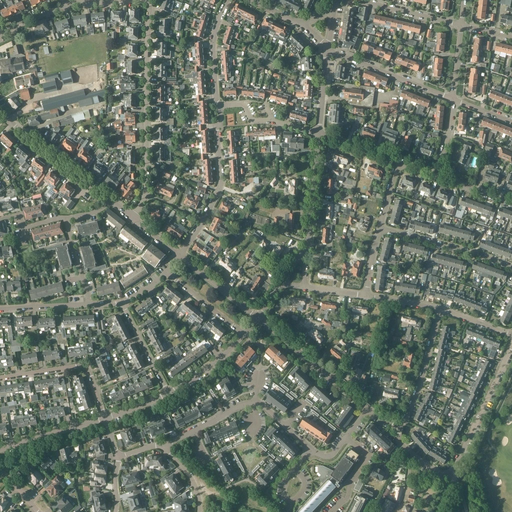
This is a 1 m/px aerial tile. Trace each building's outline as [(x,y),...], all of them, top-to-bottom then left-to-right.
[(11,6),(14,14),(19,12),(16,4),(13,5),(11,0),(9,1),(11,6)] [(19,3),(18,0),(17,0),(16,0),(14,0),(15,1),(15,2),(16,4),(19,12),(25,9),(22,2),(19,3)] [(289,0),(286,6),(292,9),(295,3),(297,1),(295,0),(289,0)] [(6,2),(9,7),(6,9),(9,16),(14,14),(11,6),(9,1),(6,2)] [(309,10),(312,5),(306,2),(303,8),(309,10)] [(295,3),(292,9),(298,12),(300,6),(297,4),(295,3)] [(435,6),(435,7),(438,7),(438,10),(440,10),(448,11),(449,4),(441,4),(439,3),(436,3),(432,3),(431,5),(435,6)] [(168,12),(168,10),(172,11),(173,8),(172,8),(172,7),(162,4),(160,10),(168,12)] [(233,19),(233,20),(234,20),(236,17),(236,16),(240,7),(240,8),(241,7),(236,5),(230,17),(233,19)] [(236,16),(236,17),(238,18),(238,20),(239,20),(244,10),(240,8),(240,7),(236,16)] [(345,10),(344,16),(366,19),(368,9),(363,8),(363,9),(359,8),(359,12),(345,10)] [(3,18),(9,16),(6,9),(0,11),(3,18)] [(243,19),(245,20),(249,12),(244,10),(239,20),(241,21),(241,19),(243,20),(243,19)] [(248,24),(249,25),(254,14),(249,12),(245,20),(248,21),(247,22),(249,22),(248,24)] [(254,14),(249,25),(251,26),(252,23),(254,24),(258,16),(254,14)] [(365,33),(371,34),(371,31),(373,26),(375,16),(370,15),(369,22),(367,21),(365,33)] [(344,16),(343,22),(352,24),(352,25),(360,26),(360,23),(356,22),(356,19),(361,20),(361,21),(366,22),(366,19),(344,16)] [(160,23),(160,27),(169,28),(169,23),(172,23),(172,19),(168,18),(168,21),(161,21),(161,23),(160,23)] [(255,33),(258,35),(259,30),(262,32),(261,34),(263,35),(269,22),(268,21),(268,20),(266,19),(265,20),(265,19),(261,27),(258,26),(255,33)] [(67,20),(61,22),(64,32),(69,30),(69,28),(67,20)] [(396,31),(396,29),(398,22),(392,20),(390,27),(390,29),(396,31)] [(46,21),(39,22),(42,34),(45,33),(44,32),(49,31),(46,21)] [(35,35),(42,34),(39,22),(32,24),(35,35)] [(58,32),(60,31),(61,34),(64,32),(61,22),(55,24),(58,32)] [(265,35),(266,34),(268,35),(274,24),(269,22),(263,35),(265,35)] [(351,30),(351,31),(360,32),(362,32),(363,30),(360,30),(360,29),(352,27),(352,25),(352,24),(343,22),(342,29),(351,30)] [(274,24),(268,35),(273,37),(278,26),(274,24)] [(273,38),(277,40),(283,28),(278,26),(273,37),(273,38)] [(161,32),(160,34),(164,34),(164,39),(172,39),(172,34),(168,34),(169,28),(160,27),(160,32),(161,32)] [(239,37),(240,35),(237,34),(238,34),(234,33),(235,30),(228,27),(226,33),(239,37)] [(283,28),(277,40),(285,44),(288,36),(286,34),(288,29),(283,27),(283,28)] [(194,40),(193,40),(197,41),(197,37),(203,39),(205,33),(197,31),(196,37),(194,37),(194,40)] [(116,41),(116,33),(112,33),(111,37),(107,37),(107,41),(111,41),(116,41)] [(294,34),(288,40),(293,45),(294,46),(301,39),(299,37),(298,38),(294,34)] [(356,51),(361,39),(360,39),(356,37),(355,37),(350,36),(341,35),(340,42),(341,42),(341,45),(343,48),(347,49),(347,48),(350,49),(349,50),(350,50),(351,48),(356,51)] [(361,50),(367,52),(369,45),(370,45),(371,42),(373,37),(370,36),(366,44),(363,43),(361,50)] [(224,38),(222,44),(228,45),(227,49),(231,49),(234,49),(235,46),(232,46),(233,41),(231,40),(224,38)] [(369,45),(367,52),(372,54),(375,47),(375,48),(375,47),(376,44),(379,39),(376,38),(374,43),(371,42),(370,45),(369,45)] [(301,39),(294,46),(293,45),(289,50),(294,55),(297,52),(298,53),(300,51),(300,52),(306,46),(305,45),(306,44),(301,39)] [(193,44),(195,44),(195,50),(203,49),(202,43),(197,44),(197,41),(193,40),(193,44)] [(375,47),(372,54),(378,56),(380,50),(381,50),(383,44),(381,42),(378,49),(375,48),(375,47)] [(383,58),(384,58),(389,46),(389,45),(387,44),(387,45),(386,45),(384,49),(383,51),(381,50),(380,50),(378,56),(383,58)] [(13,52),(14,56),(21,54),(19,45),(14,47),(15,52),(13,52)] [(430,48),(434,49),(434,54),(438,54),(439,52),(443,53),(444,47),(430,46),(430,48)] [(221,52),(222,59),(229,58),(233,58),(232,55),(229,56),(229,52),(231,52),(231,49),(227,49),(227,52),(221,52)] [(127,57),(128,57),(137,57),(137,51),(128,50),(125,50),(125,56),(118,56),(118,62),(124,60),(124,59),(126,59),(127,57)] [(165,57),(165,58),(170,59),(171,51),(166,50),(158,50),(158,57),(165,57)] [(400,65),(401,65),(406,52),(403,51),(402,54),(400,57),(397,56),(395,63),(400,65)] [(401,65),(406,67),(408,61),(409,61),(410,59),(407,57),(408,53),(406,52),(401,65)] [(27,62),(32,61),(34,61),(36,61),(35,54),(31,55),(31,53),(25,54),(27,62)] [(289,59),(290,61),(298,58),(300,60),(299,60),(300,65),(302,65),(312,64),(312,58),(302,59),(300,53),(297,55),(289,59)] [(432,65),(435,65),(442,66),(442,60),(437,59),(438,57),(433,57),(433,62),(431,62),(431,65),(432,65)] [(12,59),(8,60),(9,65),(10,67),(11,67),(11,68),(12,73),(24,70),(24,68),(23,64),(22,58),(12,60),(12,59)] [(197,67),(194,67),(195,70),(199,70),(198,67),(204,66),(204,60),(196,61),(197,67)] [(15,79),(16,83),(35,79),(33,72),(37,71),(36,68),(35,68),(34,61),(32,61),(27,62),(28,70),(29,70),(30,73),(31,73),(31,76),(15,79)] [(157,68),(157,72),(166,72),(166,66),(171,66),(171,61),(162,61),(162,66),(157,65),(157,68)] [(409,68),(411,69),(412,68),(414,63),(409,61),(408,61),(406,67),(409,68)] [(420,65),(414,63),(411,69),(417,71),(420,65)] [(302,68),(302,72),(304,73),(305,71),(313,70),(312,64),(302,65),(302,68)] [(0,70),(1,76),(9,74),(10,76),(12,75),(12,73),(11,68),(11,67),(10,67),(9,65),(7,65),(8,67),(4,67),(4,66),(0,66),(0,70)] [(336,68),(336,73),(350,75),(354,75),(354,76),(360,76),(361,71),(358,71),(345,69),(345,68),(337,66),(336,68)] [(471,69),(470,75),(477,76),(480,77),(480,70),(481,67),(478,67),(477,70),(471,69)] [(232,69),(222,70),(223,75),(225,75),(225,82),(229,81),(229,79),(229,78),(231,77),(230,72),(234,72),(234,69),(232,69)] [(185,80),(191,80),(191,79),(205,78),(205,72),(199,73),(199,70),(195,70),(195,71),(192,71),(192,74),(195,74),(195,77),(193,77),(193,76),(192,76),(185,76),(185,80)] [(73,84),(70,71),(60,73),(63,86),(73,84)] [(363,78),(366,79),(365,82),(364,86),(366,86),(367,83),(368,80),(371,73),(365,71),(363,78)] [(157,76),(157,78),(159,78),(159,81),(166,81),(166,78),(166,72),(157,72),(157,76)] [(336,73),(335,79),(349,81),(350,75),(336,73)] [(371,73),(368,80),(371,81),(374,82),(377,76),(371,73)] [(377,76),(374,82),(377,83),(376,85),(375,89),(379,89),(379,86),(380,84),(382,78),(377,76)] [(388,80),(382,78),(380,84),(385,87),(388,80)] [(34,86),(33,82),(34,81),(34,82),(35,81),(36,81),(35,79),(16,83),(17,87),(25,85),(26,86),(28,85),(29,87),(34,86)] [(58,91),(55,81),(42,84),(44,94),(58,91)] [(294,90),(312,92),(312,86),(310,86),(310,82),(304,82),(303,85),(301,86),(301,87),(297,86),(298,82),(295,82),(295,87),(294,90)] [(340,97),(344,98),(348,99),(348,104),(372,107),(375,89),(346,84),(345,89),(343,89),(342,94),(341,93),(340,95),(339,96),(340,97)] [(231,85),(230,85),(231,96),(236,96),(236,90),(239,90),(239,87),(236,86),(236,88),(233,88),(233,85),(231,85)] [(264,99),(265,94),(268,94),(269,90),(268,90),(269,86),(266,85),(265,91),(259,91),(258,98),(264,99)] [(239,87),(239,90),(242,90),(242,96),(247,97),(248,89),(249,86),(246,86),(246,89),(243,88),(243,87),(239,87)] [(269,90),(268,94),(271,95),(270,100),(275,102),(278,92),(273,90),(273,87),(271,86),(270,91),(269,90)] [(488,97),(494,100),(496,93),(497,94),(498,90),(499,87),(497,86),(494,92),(491,91),(488,97)] [(9,103),(15,110),(20,105),(14,99),(17,96),(20,94),(22,102),(30,100),(30,98),(28,89),(19,91),(9,97),(12,100),(9,103)] [(199,96),(197,96),(197,99),(201,99),(200,96),(206,95),(206,89),(198,90),(199,96)] [(44,112),(57,108),(63,107),(65,106),(78,103),(91,100),(98,98),(106,96),(104,90),(85,95),(83,90),(57,97),(50,99),(41,101),(40,102),(40,101),(33,103),(35,109),(35,112),(44,110),(44,112)] [(399,97),(405,99),(408,93),(402,91),(399,97)] [(286,105),(286,104),(289,105),(290,102),(292,96),(284,93),(283,96),(281,104),(286,105)] [(502,96),(499,102),(505,104),(509,94),(507,93),(506,93),(505,97),(502,96)] [(201,99),(197,99),(197,103),(199,103),(200,108),(207,108),(207,102),(201,102),(201,99)] [(389,105),(380,104),(379,112),(396,114),(398,102),(390,100),(389,105)] [(420,110),(423,111),(425,107),(427,108),(430,102),(424,100),(422,106),(420,109),(420,110)] [(115,108),(115,111),(119,111),(124,111),(127,111),(127,108),(136,108),(136,102),(124,102),(123,107),(119,107),(115,108)] [(165,116),(165,113),(170,112),(170,110),(173,110),(173,107),(167,107),(167,109),(156,109),(156,116),(165,116)] [(289,118),(295,120),(298,110),(298,109),(295,108),(294,112),(291,111),(289,118)] [(59,116),(58,114),(57,109),(49,111),(50,113),(27,119),(30,127),(39,125),(39,122),(59,116)] [(124,116),(125,116),(125,120),(135,119),(136,118),(136,116),(135,115),(132,115),(132,114),(125,114),(125,113),(124,113),(124,111),(119,111),(115,111),(115,115),(123,115),(124,116)] [(302,114),(300,121),(306,123),(306,122),(308,123),(308,122),(307,122),(307,121),(306,121),(308,113),(303,112),(302,114)] [(72,115),(59,120),(61,126),(61,127),(62,127),(75,123),(72,115)] [(156,122),(167,122),(167,126),(174,126),(174,119),(165,119),(165,116),(156,116),(156,122)] [(328,118),(328,122),(329,122),(329,123),(333,123),(333,125),(338,125),(342,127),(344,123),(343,123),(343,119),(342,119),(339,118),(329,117),(329,118),(328,118)] [(421,129),(424,122),(414,118),(411,126),(421,129)] [(121,122),(114,123),(115,131),(120,130),(120,129),(123,129),(123,126),(132,126),(132,125),(135,125),(135,124),(136,123),(136,121),(135,120),(135,119),(125,120),(122,120),(120,120),(121,122)] [(201,125),(195,125),(196,128),(199,128),(199,129),(203,128),(202,125),(208,124),(208,119),(198,120),(197,120),(197,122),(201,122),(201,125)] [(483,119),(480,125),(486,127),(488,121),(483,119)] [(59,127),(61,126),(59,120),(53,123),(55,129),(59,127)] [(370,130),(367,138),(373,140),(376,133),(376,132),(380,134),(382,128),(383,126),(379,125),(377,130),(374,128),(375,126),(376,123),(374,122),(372,125),(371,128),(370,131),(370,130)] [(384,132),(381,140),(387,142),(390,135),(391,132),(392,131),(386,129),(386,128),(387,124),(388,124),(385,122),(383,128),(381,131),(384,132)] [(457,131),(459,132),(459,134),(465,135),(466,130),(468,130),(468,127),(464,126),(458,125),(457,131)] [(156,129),(156,135),(168,135),(168,132),(176,132),(176,129),(174,129),(174,126),(167,126),(167,129),(156,129)] [(71,128),(66,136),(68,137),(68,138),(70,135),(74,130),(73,130),(71,128)] [(201,135),(198,135),(198,138),(199,138),(209,137),(209,131),(203,132),(203,128),(199,129),(199,132),(201,132),(201,135)] [(362,129),(360,134),(360,135),(361,136),(367,138),(370,130),(364,128),(364,129),(363,128),(362,129)] [(275,129),(269,129),(270,137),(276,136),(276,134),(278,134),(278,131),(275,131),(275,129)] [(55,132),(53,133),(50,137),(51,137),(48,140),(51,142),(51,143),(53,145),(54,145),(56,142),(59,144),(62,139),(56,135),(58,133),(60,130),(55,132)] [(250,133),(249,133),(249,136),(250,136),(250,141),(253,140),(253,138),(259,138),(258,130),(252,130),(252,133),(250,133)] [(480,144),(485,148),(486,140),(485,140),(487,133),(488,131),(484,130),(483,132),(481,132),(481,133),(480,133),(479,135),(480,135),(479,139),(481,140),(480,144)] [(390,135),(387,142),(394,144),(394,142),(397,143),(399,137),(397,136),(398,133),(397,133),(398,133),(392,131),(391,132),(390,135)] [(0,136),(0,141),(4,145),(11,137),(11,136),(10,135),(9,135),(6,132),(6,133),(5,133),(4,134),(1,138),(0,136)] [(106,133),(101,135),(104,144),(109,142),(106,133)] [(294,153),(294,150),(298,150),(298,149),(303,149),(304,140),(299,140),(299,139),(292,138),(292,133),(284,133),(283,139),(287,139),(287,144),(282,143),(281,148),(287,149),(286,153),(294,153)] [(65,140),(60,147),(64,150),(65,148),(67,150),(73,141),(74,141),(76,137),(73,135),(72,137),(70,135),(68,138),(68,137),(67,138),(66,140),(65,140)] [(168,135),(156,135),(156,142),(165,141),(165,145),(171,148),(172,141),(170,141),(170,139),(169,139),(169,135),(168,135)] [(421,142),(417,152),(419,153),(419,154),(423,155),(423,154),(425,150),(426,150),(427,148),(426,147),(427,146),(428,144),(423,143),(422,143),(425,136),(424,136),(422,135),(419,142),(421,142)] [(402,141),(400,147),(409,150),(411,144),(412,139),(411,139),(411,138),(405,136),(404,140),(403,139),(402,141)] [(4,145),(3,146),(8,150),(6,152),(8,155),(13,150),(10,147),(14,143),(15,142),(16,141),(14,139),(14,138),(12,137),(11,137),(4,145)] [(67,150),(67,151),(70,153),(71,152),(72,153),(75,149),(78,151),(84,142),(80,138),(77,143),(74,141),(73,141),(67,150)] [(86,140),(77,153),(79,155),(77,157),(79,158),(79,159),(82,161),(82,160),(82,161),(88,153),(88,152),(90,149),(89,148),(88,148),(85,146),(88,142),(87,141),(86,140)] [(462,151),(458,163),(465,165),(465,164),(468,165),(471,154),(468,153),(469,150),(470,151),(472,145),(465,142),(463,148),(462,151)] [(486,144),(484,150),(492,152),(494,146),(486,144)] [(17,156),(13,161),(15,163),(17,161),(26,150),(24,148),(24,147),(22,146),(21,146),(15,153),(18,155),(17,156)] [(425,150),(423,154),(429,156),(429,155),(432,156),(434,150),(432,150),(432,148),(427,146),(426,147),(427,148),(426,150),(425,150)] [(94,156),(97,157),(99,154),(106,153),(105,148),(98,150),(94,156)] [(203,154),(201,155),(201,158),(205,158),(205,154),(211,154),(210,148),(202,149),(203,154)] [(228,149),(229,155),(235,155),(235,158),(238,158),(238,157),(241,157),(240,154),(236,154),(236,151),(240,151),(240,148),(236,149),(228,149)] [(511,152),(501,148),(497,157),(511,162),(511,152)] [(26,150),(17,161),(22,165),(25,162),(25,161),(31,154),(30,154),(30,153),(29,152),(28,152),(26,150)] [(88,153),(82,161),(84,162),(83,163),(86,166),(91,159),(88,157),(90,155),(88,153)] [(333,164),(331,170),(333,170),(332,174),(336,175),(337,171),(339,165),(342,156),(335,154),(333,158),(334,159),(333,163),(334,163),(334,165),(333,164)] [(342,156),(339,165),(344,166),(344,165),(346,165),(349,158),(342,156)] [(205,158),(201,158),(201,161),(203,161),(204,167),(211,166),(211,161),(205,161),(205,158)] [(229,161),(230,167),(237,166),(238,167),(241,167),(241,161),(245,161),(244,158),(238,158),(235,158),(235,161),(229,161)] [(33,169),(30,173),(32,175),(42,163),(40,161),(40,160),(38,159),(37,159),(36,159),(31,165),(34,168),(33,169)] [(91,171),(95,174),(100,168),(102,165),(107,160),(106,159),(102,164),(98,161),(97,162),(98,162),(91,171)] [(32,175),(32,176),(34,177),(35,177),(35,176),(38,178),(35,181),(38,183),(44,175),(45,174),(42,172),(47,166),(46,166),(46,165),(45,164),(44,164),(42,162),(42,163),(32,175)] [(484,179),(489,181),(494,169),(495,164),(490,162),(487,169),(489,169),(488,171),(487,171),(486,172),(485,173),(486,174),(484,179)] [(113,173),(114,172),(118,166),(115,164),(113,166),(110,171),(112,173),(113,173)] [(372,180),(373,179),(374,176),(373,176),(376,168),(369,165),(368,170),(367,172),(369,173),(369,175),(368,178),(367,178),(366,180),(367,181),(371,182),(372,180)] [(100,168),(95,174),(100,177),(106,168),(104,167),(103,169),(102,169),(100,168)] [(373,176),(374,176),(377,177),(377,176),(381,177),(383,170),(376,168),(373,176)] [(499,175),(500,171),(494,169),(489,181),(496,184),(499,175)] [(164,170),(162,175),(169,178),(172,173),(164,170)] [(113,173),(112,173),(105,181),(110,185),(115,179),(113,177),(116,173),(114,172),(113,173)] [(38,183),(35,186),(39,188),(44,182),(48,185),(56,175),(53,173),(52,174),(50,173),(47,176),(44,175),(38,183)] [(110,185),(115,189),(120,183),(121,184),(124,181),(126,182),(123,184),(123,183),(118,190),(122,193),(127,187),(126,186),(131,179),(129,177),(131,174),(129,173),(126,176),(123,173),(118,178),(117,177),(115,179),(110,185)] [(51,188),(47,193),(51,196),(57,190),(54,188),(55,187),(60,180),(58,178),(59,177),(56,175),(48,185),(47,186),(51,188)] [(401,184),(400,187),(402,188),(403,185),(407,187),(410,179),(404,177),(403,181),(401,180),(400,184),(401,184)] [(334,187),(334,188),(336,188),(337,183),(335,182),(336,180),(328,179),(328,187),(334,187)] [(410,179),(407,187),(413,189),(416,181),(410,179)] [(120,195),(123,197),(122,198),(125,200),(125,199),(128,201),(134,194),(132,192),(134,190),(137,187),(135,185),(131,182),(127,187),(122,193),(120,195)] [(155,191),(163,194),(166,187),(159,183),(155,191)] [(51,196),(51,198),(54,200),(58,194),(59,195),(59,196),(62,198),(64,196),(65,194),(71,187),(68,185),(67,186),(66,184),(65,184),(60,190),(60,191),(59,192),(57,190),(51,196)] [(419,191),(425,193),(427,186),(422,184),(419,191)] [(199,186),(197,192),(205,194),(206,189),(202,188),(199,186)] [(427,186),(425,193),(430,196),(433,188),(427,186)] [(64,196),(62,198),(67,202),(64,206),(70,211),(75,204),(70,200),(71,199),(70,198),(75,192),(73,190),(73,189),(71,187),(65,194),(64,196)] [(166,187),(163,194),(171,198),(174,190),(166,187)] [(184,204),(190,206),(194,198),(192,197),(192,196),(189,194),(191,188),(188,187),(185,194),(188,196),(184,204)] [(445,193),(439,190),(436,198),(442,200),(445,193)] [(450,195),(445,193),(442,200),(445,202),(444,205),(450,207),(451,205),(448,204),(449,202),(448,202),(450,195)] [(5,199),(5,202),(8,211),(14,210),(12,204),(19,202),(17,196),(5,199)] [(190,206),(196,209),(200,199),(195,196),(194,198),(190,206)] [(455,217),(462,219),(464,211),(466,207),(468,200),(462,198),(462,199),(460,205),(463,206),(460,215),(456,213),(455,217)] [(219,210),(227,214),(231,205),(223,201),(219,210)] [(41,206),(35,208),(38,217),(43,215),(42,210),(45,209),(43,202),(40,203),(41,206)] [(328,204),(328,212),(335,212),(336,208),(336,205),(333,205),(328,204)] [(24,215),(25,214),(27,220),(32,219),(30,209),(29,207),(22,209),(24,215)] [(29,207),(30,209),(32,219),(38,217),(35,208),(30,209),(29,207)] [(488,220),(489,220),(491,216),(493,217),(495,211),(490,208),(487,215),(486,219),(488,220)] [(499,208),(497,215),(501,216),(499,220),(498,223),(501,224),(502,221),(503,217),(505,210),(499,208)] [(103,216),(107,219),(112,213),(108,209),(103,216)] [(158,210),(150,212),(152,220),(160,218),(158,210)] [(327,219),(334,220),(334,218),(336,218),(336,216),(337,213),(335,213),(335,212),(328,212),(327,219)] [(112,213),(107,219),(111,223),(116,216),(112,213)] [(114,228),(116,226),(115,226),(121,220),(116,216),(111,223),(112,223),(110,225),(114,228)] [(360,218),(359,223),(368,226),(370,218),(365,217),(364,219),(364,218),(364,219),(360,218)] [(215,218),(212,224),(220,228),(222,224),(224,225),(225,223),(215,218)] [(409,228),(415,229),(417,219),(415,219),(414,222),(411,221),(409,228)] [(417,219),(415,229),(421,231),(422,224),(423,221),(420,220),(417,219)] [(121,220),(115,226),(116,226),(120,230),(125,223),(121,220)] [(79,237),(82,236),(82,238),(87,236),(86,235),(89,234),(89,236),(98,234),(97,232),(100,231),(100,230),(99,227),(99,225),(98,222),(76,228),(79,237)] [(177,228),(170,223),(165,230),(172,235),(177,228)] [(356,227),(361,229),(361,230),(361,231),(366,233),(368,226),(359,223),(357,223),(356,227)] [(60,224),(54,226),(57,235),(62,233),(60,224)] [(177,228),(172,235),(179,239),(184,233),(182,232),(185,228),(179,224),(177,228)] [(217,233),(218,232),(223,234),(224,232),(225,230),(220,228),(212,224),(209,229),(217,233)] [(467,239),(473,241),(475,234),(472,233),(473,230),(472,229),(472,228),(474,229),(475,229),(476,225),(471,224),(470,226),(471,226),(470,229),(469,232),(467,239)] [(450,234),(456,236),(457,229),(458,230),(459,226),(456,226),(455,225),(454,229),(452,228),(450,234)] [(54,226),(49,227),(51,237),(57,235),(54,226)] [(2,237),(9,235),(8,232),(9,232),(8,228),(7,228),(6,227),(0,228),(0,234),(1,234),(2,237)] [(46,238),(51,237),(49,227),(43,229),(46,238)] [(126,227),(120,234),(125,237),(130,230),(126,227)] [(43,229),(38,230),(40,240),(46,238),(43,229)] [(324,229),(323,236),(331,237),(332,234),(330,234),(331,231),(328,231),(328,229),(324,229)] [(32,232),(35,241),(40,240),(38,230),(32,232)] [(130,230),(125,237),(129,241),(135,233),(130,230)] [(193,249),(199,254),(206,246),(209,241),(212,237),(206,233),(202,230),(199,235),(201,237),(202,236),(204,236),(207,238),(204,242),(202,241),(200,244),(198,242),(193,249)] [(135,233),(129,241),(133,244),(139,237),(135,233)] [(238,238),(237,237),(232,234),(227,242),(233,246),(238,238)] [(347,239),(346,242),(356,245),(357,242),(352,241),(352,240),(350,239),(350,237),(351,236),(351,235),(350,234),(347,234),(347,236),(347,239)] [(479,247),(486,249),(488,243),(489,240),(489,239),(490,236),(488,236),(487,238),(486,238),(485,242),(482,241),(480,246),(479,247)] [(139,237),(133,244),(138,248),(143,240),(139,237)] [(138,248),(142,251),(148,244),(143,240),(138,248)] [(264,240),(259,245),(262,248),(263,248),(264,246),(266,248),(269,244),(264,240)] [(493,245),(491,251),(496,253),(499,247),(500,244),(501,242),(501,241),(497,240),(497,242),(494,241),(493,245)] [(224,246),(221,243),(218,247),(216,246),(212,251),(218,255),(224,246)] [(62,244),(47,248),(47,251),(57,249),(58,252),(56,252),(57,256),(59,256),(60,259),(58,259),(60,267),(62,267),(63,270),(72,267),(66,246),(63,247),(62,244)] [(4,258),(4,259),(13,257),(11,245),(2,247),(4,258)] [(142,258),(155,269),(166,255),(153,245),(142,258)] [(90,273),(106,268),(105,265),(96,268),(95,265),(97,264),(96,260),(94,260),(93,258),(95,257),(93,249),(91,250),(90,246),(81,249),(87,270),(89,270),(90,273)] [(206,259),(212,251),(206,246),(199,254),(206,259)] [(276,246),(272,251),(279,256),(283,250),(279,247),(278,246),(277,247),(276,246)] [(272,258),(271,259),(275,262),(279,256),(272,251),(269,249),(266,254),(268,256),(268,255),(271,257),(271,258),(272,258)] [(259,253),(256,250),(251,257),(254,259),(259,253)] [(437,271),(439,264),(442,264),(444,258),(438,256),(436,267),(435,270),(437,271)] [(219,263),(225,267),(230,262),(226,258),(225,259),(225,258),(224,260),(222,259),(219,263)] [(252,270),(257,263),(250,258),(247,261),(251,264),(249,267),(252,270)] [(448,274),(450,267),(454,267),(455,261),(450,259),(446,273),(448,274)] [(354,263),(352,268),(360,271),(362,263),(355,261),(355,264),(354,263)] [(235,266),(230,262),(225,267),(231,272),(234,268),(233,268),(235,266)] [(461,262),(459,269),(468,271),(470,265),(467,264),(461,262)] [(472,268),(477,270),(480,264),(474,262),(472,268)] [(477,278),(478,275),(482,277),(483,272),(485,266),(480,264),(477,270),(478,270),(476,275),(475,278),(477,278)] [(143,266),(138,269),(143,277),(148,274),(143,266)] [(379,267),(378,273),(392,275),(392,273),(389,273),(389,271),(385,271),(386,268),(385,268),(382,267),(379,267)] [(351,273),(353,274),(353,275),(354,275),(353,276),(358,278),(360,271),(352,268),(351,273)] [(489,279),(490,280),(492,276),(494,277),(496,270),(491,268),(488,274),(487,278),(486,282),(488,282),(489,279)] [(134,272),(139,280),(143,277),(138,269),(134,272)] [(319,273),(319,278),(326,278),(327,270),(327,269),(321,269),(320,273),(319,273)] [(333,271),(327,270),(326,278),(333,279),(334,273),(332,272),(333,271)] [(496,270),(494,277),(499,279),(502,272),(496,270)] [(129,275),(134,283),(139,280),(134,272),(129,275)] [(502,272),(499,279),(505,281),(508,274),(502,272)] [(124,278),(130,286),(134,283),(129,275),(124,278)] [(438,278),(429,275),(428,281),(437,284),(438,278)] [(255,276),(252,281),(259,286),(263,280),(259,277),(258,278),(255,276)] [(16,282),(9,282),(10,292),(17,292),(16,288),(21,288),(20,277),(18,277),(17,278),(16,278),(16,279),(16,280),(15,281),(16,282)] [(395,290),(401,291),(403,284),(403,281),(404,278),(401,277),(401,279),(400,279),(399,284),(397,283),(395,290)] [(120,281),(125,289),(130,286),(124,278),(120,281)] [(408,285),(407,292),(413,293),(415,280),(413,279),(412,282),(411,282),(410,286),(408,285)] [(0,280),(0,292),(10,292),(9,282),(7,282),(6,280),(0,280)] [(251,289),(251,290),(255,292),(259,286),(252,281),(248,287),(251,289)] [(164,302),(166,299),(164,297),(164,296),(167,294),(169,295),(174,290),(169,286),(164,291),(157,297),(156,297),(161,304),(164,302)] [(429,296),(434,298),(437,287),(437,286),(434,286),(433,290),(430,290),(429,296)] [(494,292),(493,294),(495,295),(498,291),(501,287),(499,286),(497,286),(494,292)] [(434,298),(440,299),(442,290),(439,289),(440,287),(437,287),(434,298)] [(452,301),(452,300),(454,295),(454,294),(455,291),(449,289),(448,292),(446,300),(452,301)] [(172,301),(178,293),(174,290),(169,295),(166,299),(168,301),(170,299),(172,301)] [(177,305),(178,303),(179,303),(183,297),(178,293),(172,301),(177,305)] [(454,295),(452,300),(458,302),(461,294),(459,293),(458,293),(457,295),(454,294),(454,295)] [(488,307),(485,306),(486,304),(486,303),(487,301),(489,301),(492,302),(494,296),(487,293),(484,300),(480,311),(486,313),(488,307)] [(466,298),(463,304),(469,307),(473,296),(471,295),(469,299),(466,298)] [(153,302),(150,298),(145,302),(150,308),(149,308),(151,311),(157,306),(153,301),(153,302)] [(290,306),(297,307),(298,299),(291,298),(290,303),(290,306)] [(298,299),(297,307),(303,308),(303,305),(305,305),(306,300),(298,299)] [(474,309),(480,311),(484,300),(482,299),(481,302),(480,302),(480,303),(477,302),(474,309)] [(145,302),(140,306),(145,312),(149,308),(150,308),(145,302)] [(186,302),(182,308),(186,312),(191,306),(186,302)] [(321,322),(322,323),(325,326),(331,327),(332,323),(330,322),(331,317),(327,316),(328,313),(328,312),(330,304),(322,303),(321,310),(325,310),(324,319),(321,322)] [(330,304),(328,312),(334,313),(335,309),(336,309),(337,304),(330,304)] [(140,306),(135,309),(140,316),(145,312),(140,306)] [(185,318),(188,320),(197,308),(195,307),(193,308),(191,306),(186,312),(189,314),(185,318)] [(181,309),(179,307),(171,317),(173,319),(178,313),(181,309)] [(361,308),(353,307),(352,315),(360,316),(361,308)] [(192,324),(193,324),(196,320),(200,314),(198,312),(200,311),(197,308),(188,320),(192,324)] [(368,309),(361,308),(360,316),(363,317),(364,315),(365,315),(365,314),(366,314),(366,313),(367,314),(368,309)] [(496,314),(499,316),(499,315),(502,316),(508,319),(511,314),(505,311),(503,314),(500,313),(497,312),(496,314)] [(196,320),(193,324),(197,327),(195,330),(197,331),(201,326),(200,325),(205,318),(200,314),(196,320)] [(107,320),(110,325),(114,323),(116,325),(122,321),(119,316),(116,318),(114,316),(107,320)] [(506,325),(508,319),(502,316),(500,322),(506,325)] [(401,327),(407,329),(410,318),(402,317),(401,321),(403,322),(401,327)] [(17,327),(18,327),(18,329),(18,330),(19,331),(20,331),(21,331),(22,331),(22,330),(23,330),(23,329),(23,328),(25,328),(25,326),(28,326),(28,327),(32,327),(31,326),(36,326),(36,323),(32,323),(32,318),(16,319),(17,327)] [(412,336),(410,335),(411,328),(411,326),(415,327),(415,328),(420,329),(420,326),(421,321),(410,318),(407,329),(404,341),(404,345),(408,345),(408,342),(410,342),(412,336)] [(1,320),(2,327),(5,327),(5,330),(8,329),(9,337),(9,340),(13,339),(11,323),(10,323),(11,322),(11,321),(10,321),(8,321),(8,319),(1,320)] [(36,323),(36,326),(40,325),(40,328),(41,328),(41,329),(44,329),(44,330),(45,331),(48,331),(51,331),(51,328),(54,328),(54,326),(55,326),(54,319),(39,320),(39,321),(37,321),(37,323),(36,323)] [(216,324),(211,320),(206,326),(211,330),(216,324)] [(114,330),(117,329),(119,331),(125,327),(122,321),(116,325),(112,326),(114,330)] [(147,332),(150,338),(156,334),(154,329),(158,327),(156,321),(147,326),(150,331),(147,332)] [(220,328),(216,324),(211,330),(216,333),(220,328)] [(442,332),(448,334),(451,335),(453,335),(454,335),(455,332),(449,331),(450,327),(443,326),(442,332)] [(125,327),(119,331),(121,336),(128,332),(125,327)] [(220,337),(225,331),(220,328),(216,333),(220,337)] [(311,330),(308,334),(314,339),(319,333),(315,329),(314,331),(313,331),(312,331),(311,330)] [(468,343),(471,344),(474,337),(477,338),(479,332),(474,330),(471,336),(470,339),(469,341),(468,343)] [(131,338),(128,332),(121,336),(124,341),(131,338)] [(479,332),(477,338),(480,339),(482,340),(484,335),(485,334),(479,332)] [(324,337),(319,333),(314,339),(320,344),(323,340),(322,339),(322,338),(324,337)] [(156,334),(150,338),(152,343),(161,339),(160,337),(158,338),(156,334)] [(439,343),(439,344),(450,347),(451,345),(451,344),(446,343),(447,339),(441,337),(439,343)] [(161,339),(152,343),(155,348),(162,345),(161,343),(162,342),(161,339)] [(346,349),(349,345),(342,339),(339,343),(346,349)] [(493,359),(496,353),(494,352),(496,347),(498,348),(499,347),(500,347),(500,346),(501,346),(501,345),(501,344),(501,343),(500,343),(501,342),(495,339),(489,354),(488,357),(493,359)] [(201,346),(198,349),(203,355),(208,351),(206,349),(209,347),(209,348),(211,346),(208,342),(206,343),(201,346)] [(155,348),(158,354),(168,349),(165,343),(162,345),(155,348)] [(128,355),(130,353),(137,350),(134,345),(125,349),(128,355)] [(330,352),(335,356),(341,350),(336,345),(333,348),(330,352)] [(191,350),(198,358),(203,355),(198,349),(196,346),(191,350)] [(272,346),(265,354),(271,360),(270,361),(276,367),(277,365),(283,371),(290,363),(284,357),(283,356),(281,355),(280,353),(279,353),(272,346)] [(238,359),(231,366),(239,373),(245,366),(246,368),(252,362),(250,360),(256,354),(248,347),(242,355),(241,354),(241,355),(240,356),(238,358),(238,359)] [(103,348),(99,353),(101,355),(102,356),(101,357),(101,358),(96,360),(98,366),(105,363),(107,362),(104,355),(103,353),(106,350),(103,348)] [(130,353),(133,359),(140,355),(137,350),(130,353)] [(187,353),(188,356),(193,362),(198,358),(191,350),(187,353)] [(341,350),(335,356),(341,361),(344,357),(343,356),(344,356),(343,356),(345,353),(342,350),(341,350)] [(45,361),(53,360),(52,352),(48,353),(48,351),(44,352),(44,353),(41,354),(41,356),(44,355),(45,361)] [(32,355),(29,355),(30,363),(37,362),(37,356),(40,356),(39,354),(36,354),(35,354),(35,353),(32,354),(32,355)] [(410,353),(408,353),(407,356),(405,356),(404,359),(413,361),(415,354),(410,353)] [(352,354),(348,366),(353,368),(353,367),(358,369),(358,370),(357,369),(355,376),(359,378),(362,371),(361,371),(362,370),(364,365),(355,362),(357,356),(352,354)] [(22,356),(21,356),(22,364),(30,363),(29,355),(26,356),(25,355),(22,355),(22,356)] [(140,355),(133,359),(136,364),(142,361),(140,355)] [(183,359),(188,365),(193,362),(188,356),(183,359)] [(177,360),(183,369),(188,365),(183,359),(182,357),(179,359),(177,360)] [(411,369),(413,361),(404,359),(403,366),(407,367),(406,368),(411,369)] [(172,364),(178,372),(183,369),(177,360),(172,364)] [(138,370),(145,366),(142,361),(136,364),(137,367),(134,368),(136,371),(138,370)] [(435,367),(446,370),(448,371),(449,368),(446,368),(447,367),(445,367),(446,364),(445,364),(445,363),(436,361),(435,367)] [(484,364),(483,367),(489,370),(491,364),(485,361),(484,364)] [(107,369),(105,363),(98,366),(100,371),(107,369)] [(481,369),(480,372),(486,375),(489,370),(483,367),(480,366),(478,365),(475,363),(474,366),(481,369)] [(173,376),(178,372),(172,364),(169,366),(171,369),(169,370),(173,376)] [(294,379),(301,371),(297,367),(290,375),(294,379)] [(433,372),(433,373),(440,374),(444,376),(446,370),(435,367),(433,372)] [(118,378),(120,382),(128,378),(124,368),(121,369),(118,371),(121,377),(118,378)] [(100,371),(103,377),(109,374),(107,369),(100,371)] [(294,379),(298,383),(305,375),(301,371),(294,379)] [(109,374),(103,377),(105,383),(112,380),(111,377),(115,375),(114,372),(109,374)] [(477,374),(476,374),(475,376),(478,377),(477,377),(484,380),(486,375),(480,372),(479,375),(477,374)] [(432,378),(432,379),(438,380),(440,381),(443,382),(444,379),(441,378),(439,377),(440,374),(433,373),(432,378)] [(305,375),(298,383),(301,386),(302,386),(308,380),(309,379),(305,375)] [(75,387),(77,386),(84,384),(82,378),(79,379),(78,376),(74,377),(76,383),(74,383),(75,387)] [(147,381),(145,377),(143,378),(144,382),(147,389),(153,387),(150,380),(147,381)] [(219,384),(222,389),(231,384),(227,377),(227,378),(222,381),(223,382),(219,384)] [(484,380),(477,377),(475,383),(481,386),(484,380)] [(53,380),(54,387),(55,392),(58,392),(57,386),(62,385),(63,391),(66,390),(65,383),(62,384),(62,382),(59,382),(59,379),(53,380)] [(308,380),(302,386),(301,386),(300,388),(304,392),(312,384),(308,380)] [(144,382),(139,384),(141,391),(147,389),(144,382)] [(362,384),(360,382),(357,388),(363,391),(366,384),(363,383),(362,384)] [(473,382),(470,387),(472,388),(479,391),(481,386),(475,383),(473,382)] [(76,393),(79,392),(86,390),(84,384),(77,386),(78,389),(75,390),(76,393)] [(141,391),(139,384),(133,386),(136,393),(141,391)] [(222,389),(224,394),(233,389),(231,384),(222,389)] [(428,389),(429,389),(429,390),(435,392),(435,391),(440,393),(441,391),(447,392),(445,397),(449,399),(453,390),(450,389),(439,387),(437,386),(430,384),(430,387),(429,387),(428,389)] [(310,392),(315,396),(322,389),(318,385),(310,392)] [(133,386),(127,389),(130,396),(136,393),(133,386)] [(383,396),(390,398),(392,389),(389,389),(390,388),(388,387),(388,388),(387,388),(386,389),(385,389),(383,396)] [(470,394),(471,394),(476,396),(479,391),(472,388),(470,394)] [(122,391),(125,398),(130,396),(127,389),(122,391)] [(236,394),(233,389),(224,394),(227,399),(236,394)] [(315,396),(319,400),(326,393),(322,389),(315,396)] [(390,398),(398,399),(399,393),(395,392),(396,390),(392,389),(390,398)] [(86,390),(79,392),(81,398),(88,396),(86,390)] [(119,400),(125,398),(122,391),(116,393),(119,400)] [(270,405),(271,403),(278,395),(276,396),(269,391),(265,396),(268,398),(266,401),(270,405)] [(113,403),(119,400),(116,393),(110,396),(113,403)] [(324,402),(325,403),(332,395),(331,394),(329,396),(326,393),(319,400),(323,404),(324,402)] [(427,393),(425,398),(431,401),(434,396),(427,393)] [(460,393),(459,395),(466,399),(475,402),(478,397),(476,396),(471,394),(470,397),(466,395),(465,395),(460,393)] [(271,403),(276,407),(282,398),(278,395),(271,403)] [(335,398),(332,395),(325,403),(328,406),(335,398)] [(80,404),(83,403),(83,404),(90,402),(88,396),(81,398),(78,398),(80,404)] [(203,402),(204,404),(209,413),(208,411),(213,409),(211,406),(214,404),(211,398),(203,402)] [(276,407),(280,410),(286,401),(282,398),(276,407)] [(427,406),(428,407),(431,401),(425,398),(422,404),(427,406)] [(466,405),(472,408),(475,402),(466,399),(465,401),(464,403),(466,405)] [(286,401),(280,410),(284,413),(291,405),(286,401)] [(90,402),(83,404),(85,410),(92,408),(90,402)] [(421,403),(419,409),(429,414),(439,418),(441,415),(434,413),(435,412),(428,409),(427,410),(426,409),(427,406),(422,404),(421,403)] [(462,403),(460,408),(464,410),(470,413),(472,408),(466,405),(464,403),(462,403)] [(61,407),(57,407),(59,417),(65,416),(65,415),(67,415),(67,413),(70,412),(69,404),(65,405),(65,408),(61,409),(61,407)] [(204,404),(200,406),(204,416),(209,413),(204,404)] [(343,410),(345,411),(352,416),(355,411),(347,405),(343,410)] [(195,408),(199,418),(204,416),(200,406),(195,408)] [(459,411),(457,414),(461,415),(461,416),(466,418),(467,419),(470,413),(464,410),(460,408),(457,407),(456,409),(459,411)] [(195,408),(190,411),(194,420),(199,418),(195,408)] [(416,414),(426,419),(427,416),(428,416),(429,414),(419,409),(416,414)] [(190,411),(185,413),(190,423),(194,420),(190,411)] [(345,411),(342,415),(350,422),(353,417),(352,416),(345,411)] [(455,412),(452,418),(453,418),(456,420),(457,421),(464,423),(466,418),(461,416),(461,415),(457,414),(455,412)] [(185,413),(180,416),(185,425),(190,423),(185,413)] [(416,414),(414,419),(422,423),(424,421),(425,422),(425,421),(428,423),(429,420),(426,419),(416,414)] [(342,415),(338,420),(347,426),(350,422),(342,415)] [(17,417),(16,417),(18,427),(25,426),(23,417),(23,416),(17,417)] [(185,425),(180,416),(172,419),(177,429),(185,425)] [(299,427),(304,430),(310,421),(305,418),(299,427)] [(344,430),(347,426),(338,420),(335,424),(344,430)] [(164,421),(156,424),(161,435),(169,431),(168,428),(173,426),(171,421),(165,423),(164,421)] [(310,421),(304,430),(309,433),(314,424),(310,421)] [(455,426),(461,429),(464,423),(457,421),(455,426)] [(229,424),(230,426),(233,434),(234,434),(233,434),(239,432),(235,422),(229,424)] [(154,437),(161,435),(156,424),(144,429),(146,434),(152,432),(154,437)] [(314,424),(309,433),(313,436),(319,427),(314,424)] [(371,424),(364,432),(368,436),(367,437),(376,428),(371,424)] [(122,439),(123,440),(134,436),(131,429),(129,430),(127,426),(124,427),(125,431),(121,433),(120,433),(122,439)] [(225,428),(229,438),(234,436),(234,434),(233,434),(230,426),(225,428)] [(452,431),(459,434),(461,429),(455,426),(452,431)] [(319,427),(313,436),(318,439),(323,430),(319,427)] [(225,428),(220,430),(224,440),(229,438),(225,428)] [(367,437),(371,441),(379,432),(375,429),(376,428),(367,437)] [(414,441),(423,434),(426,431),(420,428),(417,431),(419,433),(418,434),(416,432),(414,434),(412,432),(409,435),(411,437),(410,437),(414,441)] [(265,435),(271,440),(278,433),(274,429),(271,432),(270,430),(265,435)] [(215,430),(209,432),(213,442),(218,440),(215,432),(215,430)] [(215,432),(218,440),(219,442),(224,440),(220,430),(215,432)] [(323,430),(318,439),(322,442),(328,433),(323,430)] [(449,432),(451,433),(450,436),(456,439),(459,434),(452,431),(450,430),(449,432)] [(206,445),(213,442),(209,432),(204,434),(206,439),(204,439),(206,445)] [(371,441),(375,444),(383,436),(382,434),(379,432),(371,441)] [(275,444),(276,443),(284,435),(283,435),(282,436),(278,433),(271,440),(275,444)] [(327,445),(333,436),(328,433),(322,442),(327,445)] [(443,436),(447,438),(445,440),(448,441),(447,442),(454,445),(456,439),(450,436),(444,433),(443,436)] [(425,436),(423,434),(414,441),(418,446),(424,441),(425,440),(423,437),(425,436)] [(284,435),(276,443),(280,446),(287,439),(284,435)] [(136,443),(134,436),(123,440),(124,443),(124,442),(126,446),(136,443)] [(375,444),(375,445),(376,444),(380,447),(387,439),(383,436),(375,444)] [(93,444),(95,451),(104,448),(104,447),(105,447),(104,444),(103,444),(102,441),(100,442),(98,437),(93,439),(94,442),(93,442),(93,444)] [(280,446),(284,450),(291,443),(287,439),(280,446)] [(380,447),(384,451),(391,443),(388,440),(387,439),(380,447)] [(418,446),(422,450),(428,446),(424,441),(418,446)] [(284,450),(288,454),(295,446),(291,443),(284,450)] [(384,451),(385,450),(389,454),(395,447),(391,443),(384,451)] [(295,446),(288,454),(292,458),(293,459),(297,455),(296,453),(299,450),(295,446)] [(427,455),(427,454),(431,450),(428,446),(422,450),(427,455)] [(431,450),(427,454),(433,458),(437,452),(438,450),(440,448),(438,446),(436,449),(433,447),(432,449),(431,450)] [(72,460),(77,458),(76,452),(72,453),(70,454),(69,448),(60,451),(63,462),(64,462),(64,464),(68,463),(67,461),(72,460)] [(105,448),(104,448),(95,451),(97,457),(97,460),(104,461),(104,457),(104,455),(106,454),(105,451),(106,451),(105,448)] [(312,511),(336,488),(334,487),(335,486),(338,489),(340,487),(338,485),(339,483),(340,483),(359,456),(354,452),(353,452),(353,451),(352,451),(352,450),(351,450),(350,449),(350,450),(350,449),(346,454),(346,455),(338,466),(337,466),(337,467),(336,468),(337,468),(336,468),(336,469),(335,469),(335,470),(334,472),(333,472),(334,472),(333,473),(322,467),(319,467),(319,472),(322,476),(320,478),(322,480),(321,481),(324,483),(298,511),(297,511),(296,511),(312,511)] [(445,451),(442,455),(439,461),(444,464),(447,459),(444,456),(447,452),(445,451)] [(437,452),(433,458),(436,460),(439,461),(442,455),(439,453),(437,452)] [(217,461),(219,466),(229,461),(224,453),(218,457),(220,460),(217,461)] [(49,466),(50,468),(54,465),(55,466),(57,464),(53,457),(50,460),(47,456),(38,464),(44,471),(49,466)] [(148,469),(153,469),(153,457),(152,457),(151,456),(147,456),(147,458),(145,458),(145,464),(142,464),(142,470),(148,470),(148,469)] [(155,457),(153,457),(153,469),(159,469),(159,470),(165,470),(165,464),(162,464),(162,458),(159,458),(160,456),(155,456),(155,457)] [(219,466),(222,471),(231,466),(229,461),(219,466)] [(95,468),(94,474),(106,475),(107,467),(99,466),(100,462),(94,462),(93,468),(95,468)] [(272,462),(268,466),(275,473),(279,470),(272,462)] [(222,471),(225,476),(232,472),(234,471),(231,466),(222,471)] [(264,470),(271,477),(275,473),(268,466),(264,470)] [(374,467),(370,476),(381,482),(386,473),(374,467)] [(38,470),(36,472),(33,469),(30,472),(31,474),(28,478),(30,480),(30,481),(31,483),(32,482),(34,485),(39,481),(40,483),(42,486),(48,480),(46,478),(45,479),(44,478),(44,477),(38,470)] [(265,471),(262,475),(269,482),(273,479),(271,477),(264,470),(265,471)] [(130,474),(133,484),(133,486),(139,484),(138,482),(140,482),(140,479),(143,478),(144,479),(147,477),(143,473),(140,475),(139,475),(138,472),(133,474),(130,474)] [(225,476),(223,477),(226,482),(228,481),(229,482),(230,483),(231,483),(232,482),(233,482),(233,481),(233,480),(233,479),(233,478),(235,477),(232,472),(225,476)] [(105,483),(106,475),(94,474),(93,479),(92,479),(91,485),(97,486),(97,482),(105,483)] [(125,486),(133,484),(130,474),(130,475),(128,475),(123,477),(121,478),(122,482),(124,481),(125,486)] [(262,475),(260,474),(256,478),(261,483),(260,484),(263,488),(264,488),(269,482),(262,475)] [(165,483),(169,488),(179,481),(177,478),(176,479),(174,475),(169,478),(167,475),(164,477),(161,480),(164,484),(165,483)] [(54,483),(46,490),(50,494),(54,491),(57,495),(62,491),(61,490),(64,488),(61,484),(63,482),(57,476),(51,481),(54,483)] [(360,480),(355,490),(359,492),(364,482),(360,480)] [(181,483),(179,481),(169,488),(172,493),(170,494),(173,498),(177,496),(180,494),(178,491),(183,488),(180,484),(181,483)] [(394,498),(393,500),(400,502),(403,489),(396,487),(393,498),(394,498)] [(361,493),(372,498),(374,494),(364,488),(361,493)] [(129,503),(130,505),(141,501),(140,495),(141,495),(140,490),(133,492),(134,496),(128,498),(128,500),(127,500),(128,504),(129,503)] [(91,498),(93,506),(105,503),(103,498),(104,498),(104,495),(99,496),(99,493),(96,494),(96,492),(91,493),(92,497),(91,498)] [(360,511),(367,501),(368,499),(358,494),(356,497),(354,500),(355,501),(348,511),(360,511)] [(66,500),(66,501),(63,497),(58,501),(61,505),(58,508),(61,511),(66,511),(72,507),(66,500)] [(175,504),(176,509),(188,507),(188,503),(187,503),(186,501),(182,502),(181,500),(182,499),(180,497),(173,501),(173,504),(175,504)] [(379,503),(373,511),(378,511),(384,501),(381,499),(379,503)] [(386,500),(379,511),(391,511),(395,505),(386,500)] [(143,508),(141,501),(130,505),(130,507),(129,507),(131,510),(132,511),(137,510),(137,511),(143,511),(146,511),(145,507),(143,508)] [(105,503),(93,506),(94,511),(104,511),(106,511),(106,509),(107,508),(106,504),(105,504),(105,503)]
